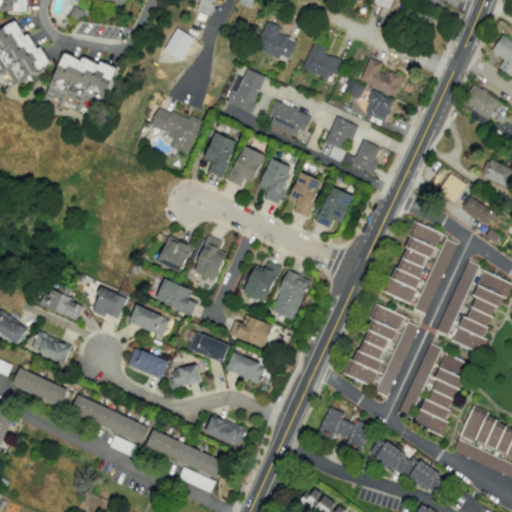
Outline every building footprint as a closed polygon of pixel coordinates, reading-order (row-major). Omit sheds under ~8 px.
[(0,0),(0,8),(27,8),(27,0),(0,0)] [(104,0),(114,9),(122,0),(104,0)] [(249,8),(252,0),(238,0),(237,3),(249,8)] [(390,0),(371,0),(371,3),(388,9),(390,0)] [(84,11),(73,5),(68,15),(75,19),(78,14),(81,16),(84,11)] [(16,17),(0,26),(0,87),(4,91),(51,61),(40,44),(36,46),(27,31),(24,33),(22,30),(23,30),(16,17)] [(278,58),(279,55),(288,59),(295,41),(276,33),(279,27),(265,21),(254,48),(278,58)] [(192,36),(173,28),(163,51),(182,59),(192,36)] [(511,58),(511,41),(500,34),(490,51),(502,59),(496,68),(504,73),(511,58)] [(334,74),(341,61),(324,53),(326,48),(312,42),(301,68),(324,78),(328,71),(334,74)] [(62,50),(38,102),(57,111),(59,108),(66,112),(68,109),(77,113),(80,106),(93,112),(115,66),(103,61),(103,62),(98,60),(96,63),(93,61),(93,60),(82,55),(81,57),(80,56),(79,60),(73,57),(74,56),(62,50)] [(394,96),(402,78),(379,68),(381,63),(368,57),(358,81),(394,96)] [(236,76),(225,103),(249,112),(263,76),(245,69),(241,78),(236,76)] [(361,86),(347,81),(344,92),(358,97),(361,86)] [(460,104),(488,118),(498,98),(470,84),(460,104)] [(383,120),(391,99),(371,91),(363,112),(383,120)] [(267,115),(271,116),(267,124),(294,136),(297,129),(303,131),(309,116),(273,100),(267,115)] [(200,119),(189,115),(188,118),(156,107),(149,126),(173,135),(169,147),(187,154),(200,119)] [(324,142),(331,145),(326,156),(339,161),(355,125),(335,116),(324,142)] [(222,178),(234,140),(212,133),(203,160),(210,162),(207,173),(222,178)] [(341,162),(368,174),(380,148),(361,140),(353,156),(345,153),(341,162)] [(226,180),(239,185),(242,178),(252,182),(263,154),(241,145),(226,180)] [(262,198),(277,203),(290,166),(268,158),(258,186),(266,189),(262,198)] [(511,171),(511,168),(486,159),(480,176),(507,186),(511,171)] [(306,217),(320,180),(298,172),(287,199),(295,202),(291,211),(306,217)] [(465,184),(449,173),(436,192),(453,203),(465,184)] [(352,196),(331,186),(314,221),(327,227),(331,220),(339,223),(352,196)] [(487,224),(494,212),(468,197),(461,210),(487,224)] [(409,303),(438,231),(412,221),(384,293),(409,303)] [(217,249),(220,239),(205,235),(193,273),(215,280),(224,252),(217,249)] [(181,271),(190,244),(165,236),(157,264),(181,271)] [(454,243),(443,238),(414,309),(425,313),(454,243)] [(252,264),(243,294),(266,301),(277,264),(266,261),(264,268),(252,264)] [(271,312),(295,319),(308,278),(284,270),(271,312)] [(511,283),(482,271),(464,317),(460,315),(450,340),(477,351),(500,296),(504,298),(511,283)] [(195,302),(186,299),(190,289),(162,279),(154,301),(190,314),(195,302)] [(76,319),(81,305),(67,300),(71,288),(59,284),(57,291),(46,288),(40,306),(76,319)] [(118,319),(125,296),(98,288),(91,311),(118,319)] [(345,375),(371,385),(376,371),(381,373),(385,363),(378,360),(386,338),(392,340),(402,315),(374,304),(345,375)] [(161,336),(168,319),(134,305),(127,322),(161,336)] [(26,327),(0,311),(0,332),(16,343),(26,327)] [(240,323),(232,320),(227,333),(262,347),(271,325),(244,314),(240,323)] [(387,396),(416,326),(405,321),(375,392),(387,396)] [(228,345),(194,331),(187,348),(221,362),(228,345)] [(29,349),(64,362),(70,344),(35,332),(29,349)] [(410,417),(438,347),(426,342),(398,413),(410,417)] [(126,365),(160,378),(167,361),(133,347),(126,365)] [(264,364),(230,353),(225,371),(258,381),(264,364)] [(440,434),(468,363),(444,354),(426,399),(423,398),(413,424),(440,434)] [(168,370),(172,388),(199,382),(195,364),(168,370)] [(10,387),(61,404),(67,386),(16,369),(10,387)] [(148,427),(76,395),(69,411),(141,443),(148,427)] [(0,441),(13,412),(0,405),(0,441)] [(316,433),(331,440),(334,433),(347,439),(345,445),(360,452),(371,426),(356,420),(354,424),(340,418),(343,413),(328,406),(316,433)] [(511,441),(511,426),(470,408),(459,434),(507,454),(511,441)] [(203,433),(237,445),(244,427),(210,415),(203,433)] [(215,477),(222,460),(151,430),(144,447),(215,477)] [(368,452),(433,494),(443,478),(378,437),(368,452)] [(451,451),(508,477),(511,469),(511,463),(457,439),(451,451)] [(310,511),(345,511),(335,505),(336,504),(310,487),(298,504),(310,511)]
